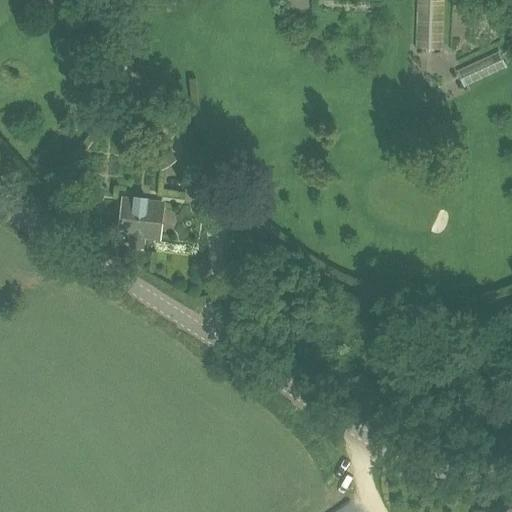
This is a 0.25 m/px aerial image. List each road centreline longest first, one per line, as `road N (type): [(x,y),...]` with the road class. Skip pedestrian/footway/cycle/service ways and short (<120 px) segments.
road 1 (unclassified): [(359,433),(0,200)]
road 2 (unclassified): [(511,471),(429,464),(359,433)]
